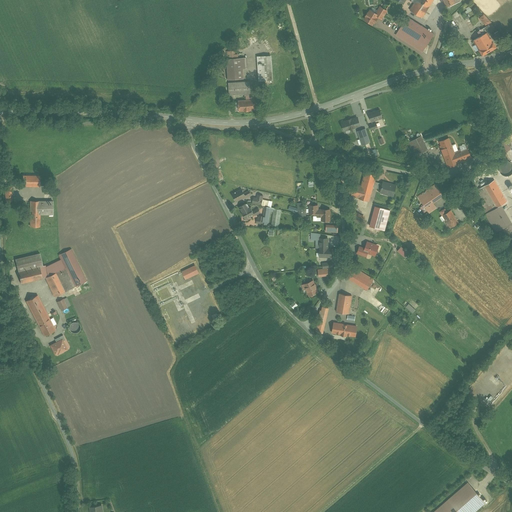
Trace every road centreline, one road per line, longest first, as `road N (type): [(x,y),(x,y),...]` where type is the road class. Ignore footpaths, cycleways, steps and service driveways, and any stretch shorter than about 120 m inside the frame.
road 1 (unclassified): [(0,232),(31,358),(71,452),(79,511)]
road 2 (unclassified): [(319,147),(432,176),(467,166),(486,137),(479,61)]
road 3 (unclassified): [(303,327),(417,421),(511,482)]
road 4 (unclassified): [(191,119),(190,139),(262,284),(303,327)]
road 5 (unclassified): [(319,147),(338,189),(342,241),(334,284),(303,327)]
road 6 (secondary): [(191,119),(0,110)]
road 7 (secondary): [(479,61),(380,84),(310,112)]
